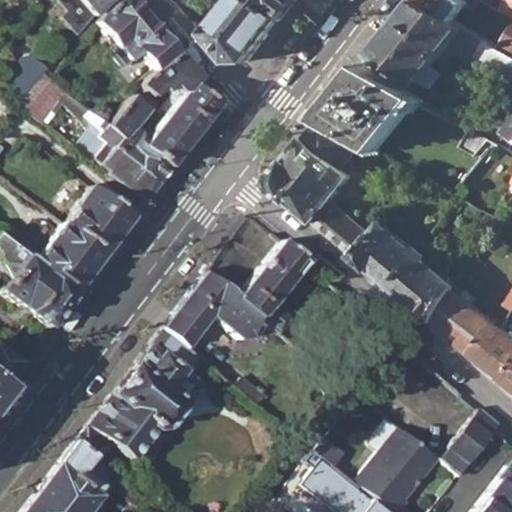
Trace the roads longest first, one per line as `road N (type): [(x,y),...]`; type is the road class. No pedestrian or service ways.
road 1 (residential): [(228,168),(511,418)]
road 2 (secondary): [(0,467),(228,168)]
road 3 (residential): [(330,38),(511,139)]
road 4 (residential): [(152,0),(265,121)]
